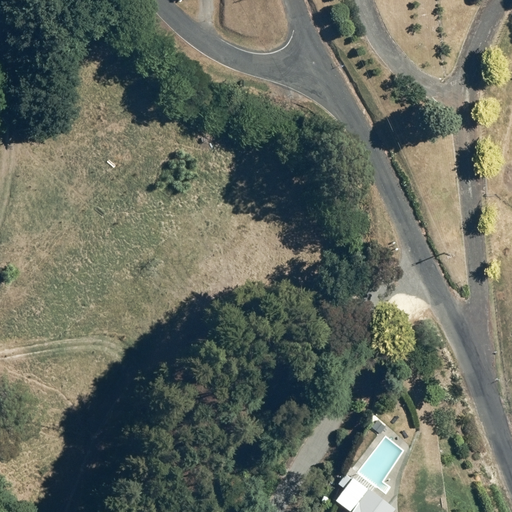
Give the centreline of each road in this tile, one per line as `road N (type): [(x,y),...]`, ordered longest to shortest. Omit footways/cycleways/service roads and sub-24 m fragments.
road 1 (unclassified): [(325,70),(368,140),(482,384),(511,502)]
road 2 (unclassified): [(158,0),(233,57),(325,70)]
